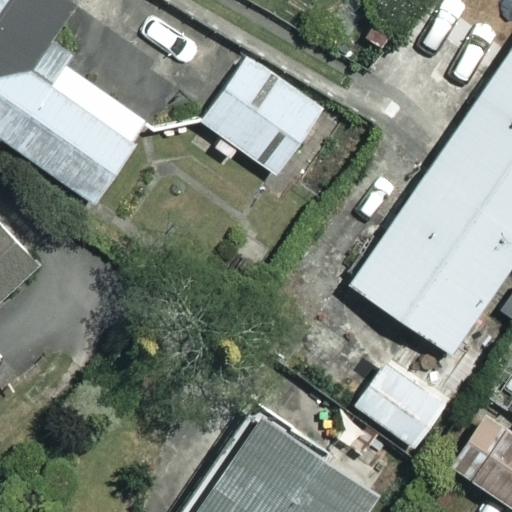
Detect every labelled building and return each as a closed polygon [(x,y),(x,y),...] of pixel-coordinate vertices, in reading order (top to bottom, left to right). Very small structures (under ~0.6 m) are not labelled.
[(36,40),(62,0),(0,0),(0,133),(88,195),(143,114),(36,40)] [(511,247),(511,31),(343,277),(444,346),(511,247)] [(275,75),(240,51),(196,113),(269,165),(313,103),(275,75)] [(0,286),(36,252),(0,215),(0,286)] [(440,400),(380,356),(349,398),(410,443),(422,426),(440,400)] [(345,511),(365,484),(251,406),(177,511),(345,511)] [(511,431),(485,413),(464,444),(451,464),(511,504),(511,431)]
